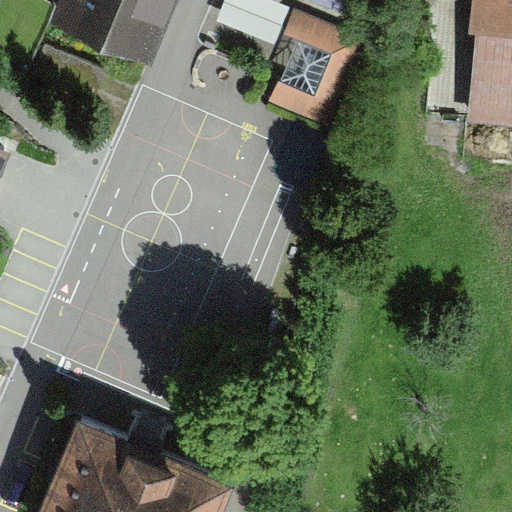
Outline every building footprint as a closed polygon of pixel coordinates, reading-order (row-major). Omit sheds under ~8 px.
[(178,0),(60,0),(51,22),(151,64),(178,0)] [(292,7),(273,0),(226,0),(219,21),(277,44),(292,7)] [(511,0),(474,0),(471,33),(477,34),(469,122),(511,125),(511,0)] [(366,39),(295,9),(285,34),(300,40),(333,54),(316,95),(282,82),(280,80),(271,101),(330,126),(366,39)] [(333,54),(300,40),(282,82),(316,95),(333,54)] [(28,96),(0,85),(0,116),(17,124),(28,96)] [(0,182),(14,152),(0,145),(0,182)] [(225,511),(238,480),(79,415),(39,511),(225,511)]
